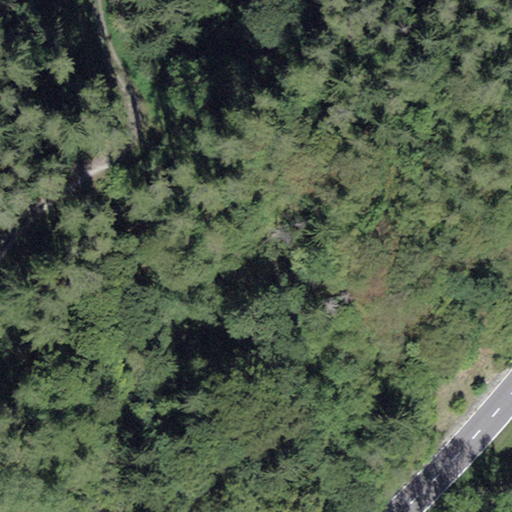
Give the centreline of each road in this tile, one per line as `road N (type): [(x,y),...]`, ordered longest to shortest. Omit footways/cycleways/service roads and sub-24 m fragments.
road 1 (track): [(0,258),(132,134),(134,104),(97,0)]
road 2 (secondary): [(401,511),(511,393)]
